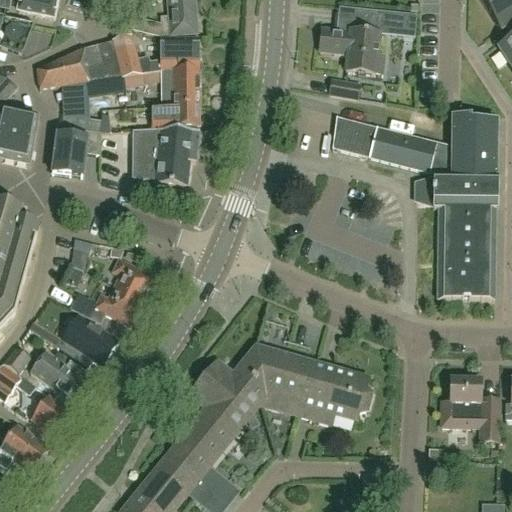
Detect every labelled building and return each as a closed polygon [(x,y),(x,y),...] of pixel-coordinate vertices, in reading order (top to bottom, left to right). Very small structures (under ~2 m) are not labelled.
[(0,0),(0,10),(8,12),(10,0),(0,0)] [(21,0),(19,14),(54,22),(58,2),(60,2),(60,0),(21,0)] [(136,24),(133,35),(160,41),(160,43),(170,43),(170,40),(197,38),(194,0),(167,0),(168,21),(160,21),(160,28),(137,23),(136,24)] [(511,0),(477,0),(500,34),(511,26),(511,0)] [(347,60),(346,77),(376,79),(381,32),(404,34),(405,19),(338,12),(336,35),(322,34),(320,57),(347,60)] [(32,29),(25,27),(2,23),(0,21),(0,51),(21,59),(32,29)] [(126,42),(112,46),(118,68),(121,82),(141,80),(161,77),(161,75),(198,74),(198,43),(170,43),(160,43),(161,66),(149,68),(147,62),(137,65),(130,41),(126,42)] [(511,43),(499,52),(511,71),(511,43)] [(84,54),(37,75),(39,94),(61,91),(63,91),(94,86),(101,85),(109,84),(121,82),(118,68),(105,70),(98,71),(97,65),(86,66),(84,54)] [(198,74),(161,75),(161,77),(161,87),(161,111),(199,110),(198,74)] [(101,85),(94,86),(95,97),(99,97),(143,89),(141,80),(121,82),(109,84),(101,85)] [(0,90),(0,111),(18,92),(7,83),(0,90)] [(332,85),(330,99),(358,104),(360,89),(332,85)] [(152,112),(152,121),(152,132),(199,132),(199,110),(161,111),(152,112)] [(0,115),(0,166),(29,173),(38,124),(9,118),(0,115)] [(438,306),(494,306),(496,306),(496,214),(498,214),(498,212),(498,184),(498,183),(493,182),(494,151),(495,151),(495,138),(497,138),(497,137),(495,137),(495,127),(497,127),(497,126),(470,125),(470,122),(452,122),(452,150),(448,150),(448,152),(377,134),(377,132),(376,132),(376,133),(338,125),(338,124),(337,123),(332,155),(333,155),(334,154),(364,162),(369,163),(369,165),(370,165),(370,164),(392,169),(439,181),(438,183),(433,183),(433,185),(434,185),(434,190),(417,190),(416,208),(434,208),(434,213),(433,213),(433,215),(439,215),(437,307),(438,307),(438,306)] [(87,123),(85,136),(99,138),(101,125),(87,123)] [(157,134),(157,135),(132,136),(132,183),(155,186),(155,190),(186,193),(189,167),(196,167),(199,135),(157,134)] [(57,140),(51,179),(82,182),(85,159),(99,161),(99,138),(85,136),(85,137),(84,144),(57,140)] [(0,335),(2,333),(15,319),(39,231),(23,227),(26,218),(0,210),(0,335)] [(142,276),(119,264),(113,278),(118,280),(113,292),(141,306),(151,285),(140,279),(142,276)] [(141,306),(113,292),(107,303),(101,300),(97,308),(77,299),(70,313),(90,323),(94,314),(128,330),(141,306)] [(78,321),(57,353),(88,374),(93,366),(103,372),(118,347),(78,321)] [(16,352),(4,368),(18,379),(31,363),(16,352)] [(305,401),(306,402),(315,369),(256,352),(233,381),(216,368),(190,401),(206,414),(127,511),(176,511),(260,409),(279,414),(299,420),(305,401)] [(46,357),(30,378),(79,413),(94,392),(46,357)] [(373,396),(366,390),(368,385),(315,369),(306,402),(305,401),(299,420),(331,429),(333,419),(355,425),(358,416),(367,414),(373,396)] [(2,371),(0,373),(0,402),(6,407),(21,385),(2,371)] [(498,405),(479,405),(480,385),(449,385),(449,408),(441,408),(440,432),(479,433),(479,447),(498,447),(498,405)] [(74,419),(49,402),(32,426),(57,444),(74,419)] [(0,473),(6,478),(13,468),(30,480),(49,455),(17,432),(6,448),(0,443),(0,473)]
